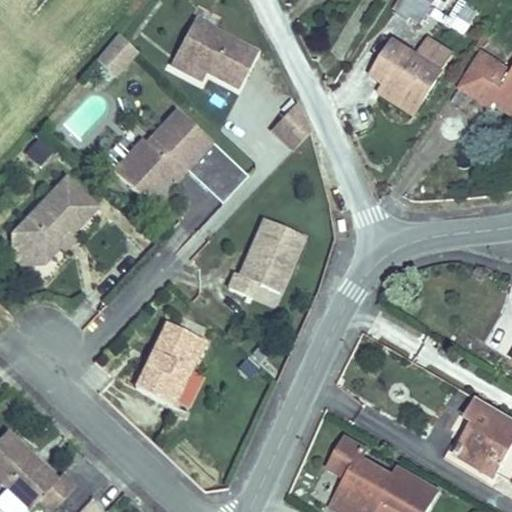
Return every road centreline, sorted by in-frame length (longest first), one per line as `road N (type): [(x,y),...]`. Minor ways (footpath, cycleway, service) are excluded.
road 1 (residential): [(249,511),(353,290),(362,244)]
road 2 (residential): [(362,244),(358,211),(268,0)]
road 3 (residential): [(190,511),(32,359)]
road 4 (residential): [(362,244),(511,227)]
